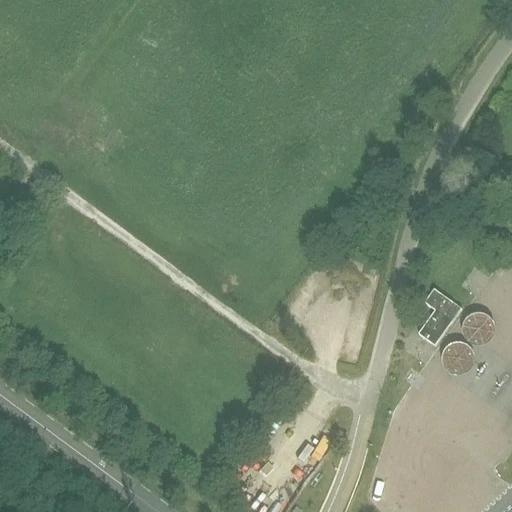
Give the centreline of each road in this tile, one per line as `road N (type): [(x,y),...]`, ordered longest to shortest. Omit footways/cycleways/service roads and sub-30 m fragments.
road 1 (unclassified): [(365,399),(429,172),(511,38)]
road 2 (primary): [(154,511),(0,396)]
